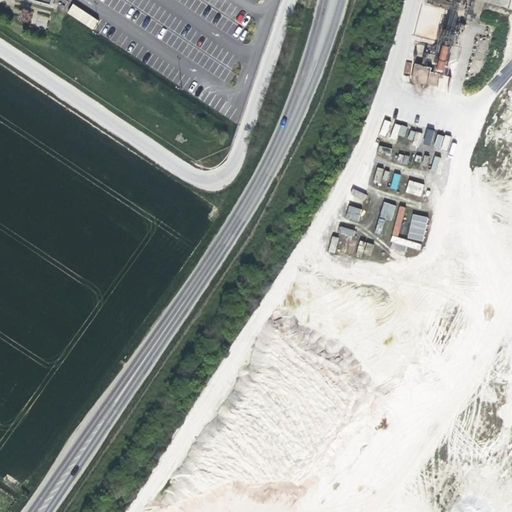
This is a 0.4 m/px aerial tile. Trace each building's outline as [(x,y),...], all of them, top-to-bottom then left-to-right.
[(429,0),(429,2),(467,13),(469,0),(429,0)] [(93,30),(99,22),(73,4),(67,14),(93,30)] [(459,34),(445,31),(436,70),(450,73),(459,34)] [(393,173),(391,188),(397,189),(399,174),(393,173)] [(421,197),(424,184),(409,180),(405,192),(421,197)] [(391,220),(396,206),(384,202),(379,217),(391,220)] [(346,218),(359,221),(361,209),(349,206),(346,218)] [(411,215),(409,239),(424,240),(426,216),(411,215)]
